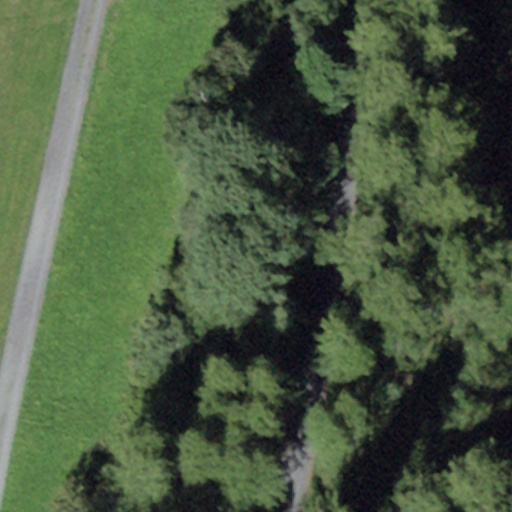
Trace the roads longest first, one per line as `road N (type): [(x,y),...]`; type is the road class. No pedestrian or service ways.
road 1 (track): [(249,511),(288,445),(363,0)]
road 2 (track): [(0,440),(68,159),(93,0)]
